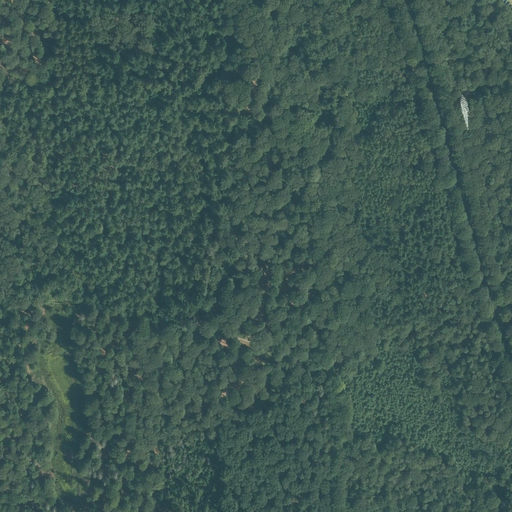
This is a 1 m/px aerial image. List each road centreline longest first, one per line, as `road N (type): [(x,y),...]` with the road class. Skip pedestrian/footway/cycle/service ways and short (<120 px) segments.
road 1 (track): [(253,342),(248,236),(272,162),(263,125),(175,52),(0,30)]
road 2 (secondary): [(511,358),(407,0)]
road 3 (track): [(320,356),(304,153),(267,49),(275,0)]
road 4 (track): [(0,106),(51,208),(67,300)]
road 5 (track): [(320,356),(331,369),(343,431),(333,511)]
